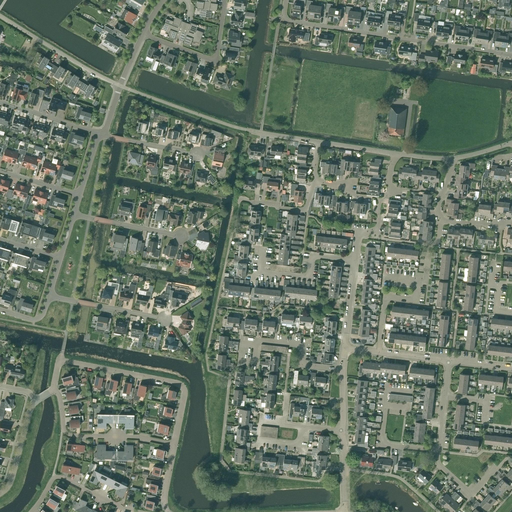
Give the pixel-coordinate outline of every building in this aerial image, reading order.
[(135,9),(136,8),(140,10),(144,0),(126,0),(125,2),(129,4),(128,5),(135,9)] [(199,16),(205,17),(207,0),(198,0),(198,1),(197,1),(196,7),(195,8),(196,8),(200,8),(199,16)] [(216,0),(207,0),(205,17),(211,18),(212,10),(216,11),(217,11),(216,10),(217,4),(216,4),(216,2),(216,0)] [(233,0),(233,4),(234,4),(233,7),(237,7),(244,9),(245,2),(243,2),(243,0),(233,0)] [(297,15),(300,15),(302,7),(305,8),(306,0),(303,0),(299,0),(299,4),(295,3),(293,13),(297,14),(297,15)] [(314,17),(316,6),(312,6),(313,1),(307,0),(306,8),(309,8),(308,17),(314,17)] [(504,7),(504,8),(510,9),(511,3),(510,3),(510,0),(499,0),(498,7),(502,7),(502,6),(505,6),(505,7),(504,7)] [(328,19),(334,20),(336,9),(332,9),(333,4),(327,3),(326,11),(329,11),(328,19)] [(316,6),(314,17),(320,18),(321,10),(325,11),(326,4),(320,4),(319,7),(316,6)] [(135,20),(134,19),(136,15),(133,13),(134,10),(127,6),(125,9),(120,16),(132,23),(133,21),(134,21),(135,20)] [(347,6),(346,14),(349,14),(347,22),(354,23),(355,12),(352,12),(353,7),(347,6)] [(342,10),(336,9),(334,20),(340,21),(341,13),(344,14),(345,7),(342,7),(342,10)] [(355,12),(354,23),(360,24),(361,16),(364,17),(365,10),(366,10),(366,7),(363,7),(361,7),(361,10),(359,10),(359,13),(355,12)] [(370,25),(370,26),(373,26),(375,16),(372,15),(372,12),(370,12),(367,11),(366,17),(369,18),(368,25),(370,25)] [(388,25),(392,26),(392,25),(394,25),(395,15),(390,14),(390,11),(387,11),(386,17),(389,17),(388,24),(388,25)] [(241,24),(242,23),(242,21),(242,20),(241,20),(242,18),(241,18),(242,13),(236,12),(235,17),(232,16),(230,24),(240,25),(241,24)] [(375,16),(373,26),(377,27),(377,26),(379,27),(381,20),(384,20),(384,14),(381,14),(376,13),(375,16)] [(401,16),(395,15),(394,25),(397,25),(396,26),(400,27),(401,24),(400,24),(401,19),(405,19),(406,13),(401,13),(401,16)] [(415,13),(414,21),(418,21),(417,26),(416,29),(420,30),(420,29),(423,29),(424,19),(419,19),(420,14),(415,13)] [(166,18),(164,24),(183,31),(186,22),(182,21),(183,21),(181,20),(181,19),(175,17),(176,17),(175,16),(174,17),(175,17),(174,21),(166,18)] [(424,29),(424,30),(428,31),(428,30),(429,30),(430,23),(433,24),(434,18),(430,17),(430,20),(424,19),(423,29),(424,29)] [(186,23),(186,22),(183,31),(201,38),(203,32),(196,30),(197,26),(198,26),(198,25),(197,25),(191,23),(191,24),(189,24),(186,23)] [(439,36),(442,37),(444,26),(438,25),(439,22),(435,22),(434,28),(437,28),(436,35),(439,36)] [(113,34),(114,32),(124,37),(128,30),(124,28),(125,26),(118,23),(117,24),(113,30),(106,26),(104,29),(113,34)] [(444,26),(442,37),(446,37),(448,37),(449,30),(452,31),(453,25),(450,24),(444,23),(444,26)] [(176,38),(180,39),(183,31),(164,24),(162,29),(169,32),(168,36),(167,37),(168,37),(168,36),(174,39),(175,38),(176,38)] [(456,34),(455,39),(462,40),(463,29),(460,29),(461,26),(455,25),(454,32),(457,32),(457,34),(456,34)] [(472,35),(473,28),(467,27),(466,30),(463,29),(462,40),(468,41),(469,36),(468,36),(469,34),(472,35)] [(482,43),(482,40),(483,32),(480,32),(481,29),(475,28),(474,35),(477,35),(476,37),(476,40),(475,42),(482,43)] [(290,29),(289,36),(290,37),(289,40),(289,41),(296,42),(296,40),(296,38),(303,39),(309,39),(310,34),(304,33),(304,31),(300,31),(300,29),(295,29),(294,30),(290,29)] [(483,32),(482,40),(482,43),(488,44),(488,40),(489,39),(488,39),(488,37),(492,38),(493,31),(487,30),(486,33),(483,32)] [(201,38),(183,31),(180,39),(182,40),(183,40),(183,41),(184,41),(184,42),(190,44),(190,45),(191,45),(191,44),(190,44),(192,40),(199,43),(201,38)] [(240,46),(241,40),(242,36),(240,36),(240,32),(229,31),(228,41),(233,42),(232,45),(240,46)] [(496,40),(495,45),(501,46),(502,40),(503,35),(500,35),(500,32),(494,31),(493,38),(497,38),(496,40)] [(508,42),(508,40),(511,41),(511,40),(511,37),(511,33),(509,33),(509,34),(506,33),(506,36),(503,35),(502,40),(501,46),(508,47),(508,42)] [(102,44),(116,52),(122,42),(108,34),(102,44)] [(316,37),(315,40),(315,45),(319,45),(319,42),(331,44),(331,40),(332,35),(320,34),(320,38),(316,37)] [(350,38),(350,40),(349,45),(357,47),(356,51),(363,52),(364,45),(360,44),(361,40),(350,38)] [(380,53),(390,55),(391,47),(387,47),(387,44),(383,43),(380,42),(380,43),(376,42),(375,46),(376,46),(375,51),(380,51),(380,53)] [(158,53),(156,52),(157,49),(151,46),(149,49),(149,50),(148,52),(148,53),(147,56),(154,59),(154,58),(160,60),(162,54),(158,53)] [(411,56),(410,60),(416,61),(417,53),(412,52),(412,48),(400,46),(400,48),(399,48),(398,49),(398,51),(399,52),(399,54),(411,56)] [(229,51),(226,50),(225,58),(228,58),(230,61),(233,59),(234,59),(234,58),(236,57),(235,55),(235,52),(238,53),(239,48),(230,47),(229,51)] [(419,61),(425,62),(425,60),(437,62),(438,51),(427,50),(426,56),(420,55),(419,61)] [(177,56),(168,53),(164,63),(173,66),(177,56)] [(448,56),(447,63),(451,63),(451,60),(454,61),(454,62),(458,63),(457,67),(460,68),(461,64),(461,63),(465,64),(466,56),(462,55),(459,55),(459,54),(459,55),(455,54),(455,58),(452,57),(448,56)] [(43,69),(44,67),(50,70),(53,64),(48,61),(49,59),(44,56),(43,58),(40,57),(37,63),(40,64),(38,66),(43,69)] [(490,68),(490,71),(497,73),(498,66),(494,65),(495,60),(482,58),(480,67),(490,68)] [(186,66),(185,66),(184,69),(190,72),(189,74),(192,76),(197,64),(188,60),(186,66)] [(506,70),(511,71),(511,63),(510,63),(510,62),(504,62),(504,63),(500,62),(499,72),(506,73),(506,70)] [(59,79),(60,77),(63,78),(66,72),(64,71),(65,68),(60,66),(59,68),(53,64),(50,70),(55,74),(54,76),(59,79)] [(202,76),(201,77),(208,80),(212,69),(205,67),(204,70),(199,68),(196,74),(202,76)] [(216,75),(214,82),(221,85),(221,86),(229,89),(231,84),(231,85),(233,81),(232,81),(234,76),(226,73),(225,76),(222,77),(216,75)] [(74,85),(80,88),(83,82),(78,79),(79,77),(74,74),(73,76),(70,75),(67,81),(69,82),(69,84),(73,87),(74,85)] [(13,78),(10,77),(7,85),(1,83),(0,85),(0,94),(5,96),(7,92),(8,92),(10,86),(13,87),(15,78),(13,77),(13,78)] [(83,82),(80,88),(85,92),(84,93),(89,96),(90,95),(93,96),(96,90),(93,89),(93,88),(95,86),(90,84),(89,86),(83,82)] [(13,96),(13,98),(20,100),(20,98),(25,99),(27,92),(29,87),(28,87),(24,86),(17,84),(14,92),(13,96)] [(36,94),(32,92),(28,103),(36,105),(38,97),(42,98),(44,91),(38,89),(36,94)] [(67,103),(60,101),(60,100),(52,97),(50,105),(49,104),(48,108),(49,108),(49,109),(57,112),(58,108),(65,110),(67,103)] [(79,107),(76,116),(89,120),(91,114),(86,112),(87,110),(79,107)] [(390,107),(390,110),(388,127),(389,127),(388,133),(404,135),(407,109),(395,107),(395,108),(390,107)] [(0,121),(0,123),(7,125),(10,116),(6,115),(7,112),(6,112),(3,111),(0,121)] [(12,127),(19,129),(22,117),(19,116),(18,119),(15,117),(12,127)] [(22,117),(19,129),(26,131),(29,122),(25,121),(26,118),(22,117)] [(144,133),(148,134),(150,122),(142,120),(142,122),(139,122),(138,126),(136,126),(135,131),(144,132),(144,133)] [(38,124),(34,123),(31,133),(38,135),(42,123),(38,122),(38,124)] [(44,126),(45,124),(42,123),(38,135),(45,137),(48,128),(44,126)] [(154,130),(153,134),(155,134),(155,135),(155,134),(162,136),(162,137),(165,137),(167,127),(168,127),(159,125),(159,126),(159,127),(156,127),(156,130),(153,129),(153,130),(154,130)] [(53,129),(50,139),(57,141),(61,129),(57,128),(57,130),(53,129)] [(57,141),(64,143),(67,133),(63,132),(64,130),(61,129),(57,141)] [(172,131),(169,131),(167,138),(171,138),(178,139),(180,132),(172,130),(172,131)] [(186,141),(188,141),(195,142),(195,143),(198,144),(201,133),(192,132),(193,132),(192,134),(189,134),(189,136),(187,136),(186,136),(187,136),(186,141)] [(71,133),(68,142),(76,145),(77,142),(82,144),(84,137),(71,133)] [(202,134),(200,144),(204,145),(204,144),(211,146),(213,138),(210,138),(210,136),(211,136),(202,134)] [(7,161),(8,161),(9,156),(11,157),(13,152),(6,149),(7,145),(4,144),(2,151),(5,152),(3,159),(7,161)] [(262,156),(263,147),(249,145),(248,154),(262,156)] [(267,149),(267,157),(274,158),(280,159),(281,155),(282,147),(272,146),(271,150),(267,149)] [(297,150),(297,156),(306,157),(306,151),(308,151),(308,148),(302,147),(301,150),(297,150)] [(11,157),(9,156),(8,161),(10,162),(15,163),(17,156),(21,157),(23,150),(20,149),(18,153),(13,152),(11,157)] [(23,162),(22,165),(27,167),(28,162),(31,163),(32,158),(25,155),(26,151),(26,150),(23,150),(21,157),(24,158),(23,162)] [(37,159),(32,158),(31,163),(28,162),(27,167),(30,168),(34,169),(37,162),(40,163),(42,155),(43,153),(43,151),(40,150),(39,154),(37,159)] [(130,152),(128,161),(133,162),(133,164),(141,165),(143,156),(139,155),(139,154),(130,152)] [(214,152),(211,169),(216,170),(217,170),(221,170),(224,154),(214,152)] [(41,171),(46,173),(48,168),(50,169),(52,163),(44,161),(46,156),(45,156),(44,156),(43,156),(42,155),(40,163),(43,164),(41,171)] [(150,156),(149,156),(146,169),(149,169),(150,171),(150,172),(151,174),(157,175),(159,168),(157,166),(158,160),(155,159),(156,157),(154,157),(151,155),(150,156)] [(300,162),(300,165),(306,166),(306,163),(305,162),(306,157),(297,156),(296,161),(300,162)] [(170,159),(169,160),(165,159),(163,168),(168,169),(168,167),(173,168),(173,171),(176,171),(177,164),(174,164),(175,161),(172,160),(170,159)] [(340,170),(344,171),(344,170),(350,170),(351,161),(345,160),(345,159),(342,159),(341,164),(341,169),(340,170)] [(371,162),(370,168),(379,169),(380,163),(381,163),(382,160),(375,159),(375,162),(371,162)] [(50,169),(48,168),(46,173),(49,174),(54,175),(56,168),(59,169),(61,161),(58,160),(57,165),(52,163),(50,169)] [(359,173),(360,162),(351,161),(350,170),(355,171),(355,172),(359,173)] [(187,173),(187,177),(191,177),(193,171),(190,170),(191,164),(187,164),(188,163),(187,163),(181,162),(180,167),(179,166),(178,169),(180,169),(180,170),(181,170),(180,172),(187,173)] [(322,167),(321,173),(325,174),(325,172),(331,173),(332,164),(326,163),(327,162),(323,162),(321,162),(320,167),(322,167)] [(460,167),(460,171),(470,172),(470,169),(470,168),(475,168),(475,163),(466,162),(466,163),(465,165),(461,165),(460,167)] [(341,169),(341,164),(338,164),(332,164),(331,173),(336,174),(336,175),(340,175),(340,170),(341,169)] [(308,166),(306,166),(300,165),(297,165),(296,168),(297,168),(296,174),(306,175),(306,170),(308,170),(308,166)] [(493,178),(499,179),(500,174),(501,169),(497,168),(498,166),(492,165),(491,173),(491,175),(494,175),(493,178)] [(69,180),(69,179),(71,179),(73,172),(68,171),(69,169),(61,166),(58,175),(58,177),(69,180)] [(404,176),(409,176),(410,168),(403,167),(403,170),(400,169),(399,177),(402,177),(402,178),(404,178),(404,176)] [(509,177),(510,167),(505,167),(504,169),(501,169),(500,174),(499,179),(505,179),(506,178),(509,179),(509,177)] [(380,174),(378,174),(379,169),(370,168),(369,173),(369,175),(373,175),(373,177),(375,177),(379,178),(380,174)] [(417,168),(410,168),(409,176),(414,177),(413,179),(416,179),(419,179),(420,172),(417,172),(417,168)] [(424,178),(429,179),(430,170),(423,169),(423,172),(420,172),(419,179),(422,180),(424,180),(424,178)] [(437,171),(430,170),(429,179),(434,179),(433,181),(436,182),(436,181),(439,182),(440,174),(437,174),(437,171)] [(459,174),(457,174),(456,179),(466,181),(466,178),(469,178),(470,172),(460,171),(459,174)] [(207,174),(204,173),(203,172),(201,172),(197,172),(195,180),(206,182),(206,180),(208,181),(210,180),(212,184),(215,181),(211,175),(208,177),(207,177),(207,174)] [(305,181),(306,175),(296,174),(296,180),(300,180),(299,184),(306,185),(306,181),(305,181)] [(270,177),(263,176),(262,182),(267,183),(266,190),(272,190),(273,178),(270,178),(270,177)] [(380,181),(381,182),(381,178),(379,178),(375,177),(373,177),(371,177),(370,186),(379,187),(380,181)] [(276,179),(273,178),(272,190),(277,191),(278,185),(281,185),(281,178),(276,178),(276,179)] [(261,185),(261,180),(255,179),(255,181),(251,180),(245,179),(243,188),(255,190),(255,185),(261,185)] [(465,184),(466,181),(456,179),(455,185),(458,185),(457,189),(467,190),(468,184),(465,184)] [(3,185),(1,184),(0,186),(0,189),(6,192),(5,196),(8,197),(11,190),(7,189),(10,182),(5,180),(4,180),(3,185)] [(14,191),(11,190),(8,197),(12,198),(13,194),(18,195),(20,190),(22,191),(24,186),(21,185),(16,184),(14,191)] [(291,184),(290,195),(294,195),(303,196),(304,191),(297,190),(297,184),(291,184)] [(22,191),(20,190),(18,195),(26,198),(24,202),(28,203),(30,196),(27,195),(29,188),(24,186),(22,191)] [(378,193),(379,187),(370,186),(369,192),(367,192),(367,195),(379,196),(379,193),(378,193)] [(467,196),(467,190),(457,189),(457,192),(454,192),(454,197),(463,199),(464,196),(467,196)] [(33,197),(30,196),(28,203),(31,204),(32,200),(37,201),(39,196),(41,196),(43,192),(40,191),(35,190),(33,197)] [(41,196),(39,196),(37,201),(45,203),(43,208),(47,209),(49,201),(46,200),(48,193),(43,192),(41,196)] [(316,193),(315,199),(319,200),(318,204),(324,204),(325,195),(319,195),(320,193),(316,193)] [(302,202),(303,196),(294,195),(294,201),(298,201),(298,204),(301,204),(301,202),(302,202)] [(331,196),(325,195),(324,204),(330,205),(329,208),(333,208),(333,206),(333,201),(334,200),(334,195),(331,195),(331,196)] [(52,196),(49,205),(57,207),(57,205),(63,206),(65,200),(63,199),(52,196)] [(449,204),(448,208),(458,209),(459,203),(456,203),(456,200),(447,198),(446,204),(449,204)] [(333,201),(333,206),(336,206),(336,210),(341,211),(343,202),(337,201),(337,200),(334,200),(333,201)] [(389,200),(388,203),(390,203),(389,209),(398,210),(399,205),(400,205),(400,201),(389,200)] [(123,205),(120,205),(119,213),(129,215),(130,210),(133,211),(135,203),(124,201),(123,205)] [(351,207),(352,202),(348,201),(348,203),(343,202),(341,211),(350,212),(350,208),(351,208),(351,207)] [(352,201),(352,202),(351,207),(355,208),(354,212),(360,212),(361,203),(355,203),(356,201),(352,201)] [(498,204),(495,204),(494,209),(493,214),(494,214),(499,214),(499,212),(503,212),(504,202),(498,201),(498,204)] [(511,216),(511,211),(511,206),(510,206),(510,203),(504,202),(503,212),(506,213),(506,215),(511,216)] [(367,203),(367,204),(361,203),(360,212),(366,213),(366,209),(370,209),(370,203),(367,203)] [(145,204),(144,207),(139,206),(137,217),(144,218),(146,212),(150,213),(151,205),(145,204)] [(479,204),(479,207),(476,206),(475,216),(480,217),(481,214),(484,215),(485,205),(479,204)] [(494,209),(491,208),(491,205),(485,205),(484,215),(488,215),(487,217),(493,218),(494,214),(493,214),(494,209)] [(258,208),(256,208),(251,207),(251,210),(252,210),(251,216),(260,217),(261,211),(258,211),(258,208)] [(458,213),(458,209),(448,208),(447,214),(452,214),(452,217),(461,219),(462,214),(458,213)] [(156,214),(154,213),(153,219),(165,221),(167,211),(157,209),(156,214)] [(391,219),(393,219),(397,219),(398,210),(389,209),(388,215),(387,214),(386,218),(391,219)] [(189,211),(187,222),(195,224),(197,217),(202,218),(203,212),(197,211),(197,213),(189,211)] [(175,215),(169,214),(168,220),(173,221),(173,224),(180,225),(182,216),(175,215)] [(0,226),(9,229),(12,220),(3,217),(3,215),(0,225),(0,226)] [(251,222),(249,222),(249,225),(254,226),(254,223),(259,223),(260,217),(251,216),(251,222)] [(398,219),(397,219),(393,219),(391,219),(391,222),(392,222),(391,228),(401,229),(401,223),(402,223),(402,220),(398,219)] [(19,233),(22,221),(22,223),(12,220),(9,229),(19,232),(19,233)] [(19,233),(19,232),(29,234),(31,225),(22,222),(22,221),(19,233)] [(38,237),(38,238),(41,227),(41,226),(41,228),(31,225),(29,234),(38,237)] [(250,228),(249,234),(258,235),(259,229),(256,229),(257,226),(254,226),(249,225),(249,228),(250,228)] [(400,235),(401,229),(391,228),(391,233),(389,233),(389,237),(401,238),(401,235),(400,235)] [(39,238),(52,242),(54,235),(49,233),(50,231),(42,229),(39,238)] [(200,249),(202,248),(205,249),(209,242),(208,233),(205,233),(204,231),(200,233),(198,233),(198,240),(196,245),(198,246),(200,249)] [(482,242),(486,243),(487,234),(481,233),(481,232),(478,232),(477,239),(478,239),(478,238),(480,239),(479,244),(481,244),(482,242)] [(124,238),(125,236),(120,235),(121,235),(113,233),(111,240),(114,240),(114,241),(113,247),(122,249),(122,250),(125,251),(125,254),(128,239),(124,238)] [(419,236),(418,242),(422,242),(425,242),(426,239),(431,240),(432,236),(433,236),(433,234),(432,234),(423,233),(423,236),(419,236)] [(257,241),(258,235),(249,234),(246,234),(246,239),(244,239),(244,241),(242,241),(242,242),(246,242),(246,243),(248,243),(253,243),(253,240),(257,241)] [(493,246),(494,240),(495,241),(497,241),(498,234),(497,234),(495,234),(494,235),(487,234),(486,243),(491,243),(491,245),(493,246)] [(137,238),(129,237),(131,238),(130,243),(131,243),(130,249),(135,250),(135,249),(138,250),(138,251),(143,252),(145,242),(144,242),(144,243),(141,242),(141,241),(137,240),(137,238)] [(347,239),(342,239),(340,248),(346,249),(346,245),(348,245),(349,241),(346,241),(347,239)] [(149,241),(147,250),(152,251),(152,255),(154,256),(153,256),(158,257),(160,250),(156,249),(157,242),(149,241)] [(248,243),(246,243),(238,242),(237,246),(240,246),(239,251),(248,252),(249,246),(247,246),(248,243)] [(163,248),(162,253),(166,254),(169,255),(169,257),(174,258),(177,246),(171,245),(171,244),(170,244),(169,244),(169,245),(168,245),(167,248),(163,248)] [(370,247),(366,247),(365,253),(375,254),(376,249),(380,249),(380,245),(371,244),(370,247)] [(10,261),(9,263),(13,251),(3,248),(1,258),(10,261)] [(10,263),(10,262),(19,265),(22,255),(13,252),(13,251),(9,263),(10,263)] [(247,258),(248,252),(239,251),(239,256),(234,255),(234,259),(242,260),(243,257),(247,258)] [(182,253),(181,253),(181,255),(180,260),(177,259),(176,265),(179,265),(180,263),(183,263),(184,264),(186,265),(186,264),(190,265),(192,255),(191,255),(189,254),(189,255),(184,254),(184,253),(182,253)] [(291,256),(288,255),(278,254),(278,260),(278,262),(278,263),(287,264),(287,263),(288,261),(287,261),(288,258),(291,258),(298,259),(298,256),(294,256),(291,256)] [(28,269),(29,269),(32,257),(32,258),(22,255),(19,265),(29,267),(28,269)] [(33,258),(30,267),(38,269),(39,267),(44,269),(46,262),(33,258)] [(237,268),(237,269),(246,270),(247,264),(242,263),(242,260),(234,259),(234,263),(238,264),(237,268)] [(332,265),(331,270),(341,272),(341,271),(341,266),(338,266),(338,263),(332,262),(332,265)] [(374,267),(364,266),(363,273),(371,274),(370,277),(378,277),(378,274),(373,274),(374,267)] [(237,269),(237,273),(234,273),(234,277),(240,278),(241,275),(245,276),(246,270),(237,269)] [(364,279),(363,285),(373,286),(373,285),(374,280),(377,280),(378,277),(370,277),(370,279),(364,279)] [(224,278),(223,280),(225,280),(223,292),(228,293),(228,294),(233,295),(234,285),(232,285),(232,282),(233,282),(233,279),(224,278)] [(104,292),(103,292),(102,297),(107,298),(107,297),(111,298),(113,291),(117,292),(119,284),(109,282),(108,288),(105,287),(104,292)] [(121,292),(119,299),(129,301),(130,298),(130,296),(133,297),(135,290),(136,285),(130,284),(129,289),(124,288),(123,291),(121,290),(121,292)] [(3,294),(1,301),(5,303),(9,304),(11,298),(15,299),(15,300),(17,291),(17,292),(9,289),(7,295),(3,294)] [(138,294),(136,302),(146,304),(147,299),(151,299),(152,292),(147,290),(146,291),(139,290),(139,294),(138,294)] [(169,299),(173,300),(172,304),(179,306),(180,301),(185,302),(186,295),(173,292),(174,290),(171,290),(169,299)] [(158,299),(155,298),(153,306),(163,308),(165,301),(168,302),(170,294),(165,293),(162,293),(158,298),(158,299)] [(372,298),(362,297),(361,303),(369,304),(369,307),(376,308),(376,307),(380,308),(380,306),(376,305),(371,304),(372,298)] [(20,298),(18,307),(31,311),(33,304),(28,303),(28,301),(20,298)] [(362,309),(361,316),(371,317),(371,315),(372,310),(375,311),(376,308),(369,307),(368,310),(362,309)] [(182,322),(183,324),(179,327),(184,334),(191,329),(188,325),(190,324),(189,322),(193,319),(188,312),(181,317),(184,321),(182,322)] [(278,318),(278,325),(282,325),(282,323),(287,323),(288,314),(282,314),(282,316),(278,316),(278,318)] [(296,326),(297,318),(294,317),(294,315),(288,314),(287,323),(292,324),(291,326),(296,326)] [(297,318),(296,326),(300,327),(300,325),(305,325),(306,316),(300,315),(299,318),(297,318)] [(361,316),(361,322),(370,323),(371,321),(371,318),(376,318),(376,317),(376,316),(371,315),(371,317),(361,316)] [(312,317),(306,316),(305,325),(310,326),(309,328),(313,328),(314,322),(314,320),(311,319),(312,317)] [(108,318),(98,317),(97,324),(98,325),(97,330),(109,332),(110,324),(107,323),(108,318)] [(227,325),(232,326),(233,317),(227,317),(227,319),(225,318),(224,318),(223,326),(226,326),(227,325)] [(232,326),(237,326),(237,329),(241,329),(242,321),(239,320),(239,318),(233,317),(232,326)] [(328,321),(327,326),(336,327),(337,321),(332,321),(332,318),(326,317),(325,321),(328,321)] [(245,321),(242,321),(241,329),(245,330),(245,327),(250,328),(251,319),(245,319),(245,321)] [(259,331),(260,322),(257,322),(257,320),(251,319),(250,328),(255,329),(255,331),(259,331)] [(126,322),(116,320),(114,333),(114,332),(126,334),(128,325),(125,324),(126,322)] [(269,321),(263,321),(263,323),(260,322),(259,331),(263,332),(263,329),(268,330),(269,321)] [(275,322),(269,321),(268,330),(273,330),(273,333),(277,333),(277,327),(278,325),(275,324),(275,322)] [(370,323),(361,322),(360,329),(370,330),(370,324),(375,324),(375,322),(371,321),(370,323)] [(130,337),(142,339),(143,339),(144,332),(141,331),(142,325),(138,325),(138,324),(136,323),(136,324),(132,323),(131,331),(131,332),(130,337)] [(324,331),(324,335),(330,336),(331,333),(335,333),(336,327),(327,326),(327,331),(324,331)] [(149,327),(148,334),(148,335),(149,336),(151,337),(152,336),(152,335),(158,336),(157,339),(156,339),(154,349),(158,350),(160,340),(162,334),(159,334),(160,328),(156,327),(156,328),(149,327)] [(370,330),(360,329),(359,335),(363,336),(363,339),(372,340),(373,336),(369,335),(370,330)] [(326,339),(325,344),(334,345),(335,339),(330,339),(330,336),(324,335),(323,339),(326,339)] [(181,348),(184,346),(180,340),(178,342),(174,341),(175,337),(168,336),(167,339),(166,339),(164,347),(176,349),(176,346),(179,346),(181,348)] [(238,345),(238,344),(239,342),(232,341),(228,340),(228,336),(220,336),(219,342),(232,344),(238,345)] [(488,353),(494,354),(495,346),(492,345),(492,341),(490,341),(490,343),(489,345),(489,348),(486,348),(486,351),(488,351),(488,353)] [(219,342),(219,349),(218,352),(229,353),(229,350),(227,349),(227,346),(232,347),(232,344),(219,342)] [(333,351),(334,345),(325,344),(325,349),(322,349),(322,353),(324,353),(328,353),(329,350),(333,351)] [(333,354),(330,354),(324,353),(323,358),(321,358),(321,362),(330,363),(330,360),(332,360),(333,354)] [(218,354),(217,361),(230,363),(230,360),(226,359),(226,355),(218,354)] [(259,361),(259,364),(270,365),(269,369),(269,371),(276,372),(276,370),(277,370),(278,363),(265,362),(259,361)] [(367,372),(367,376),(368,377),(369,377),(370,372),(369,372),(370,362),(364,362),(363,366),(360,365),(359,373),(360,373),(359,376),(362,376),(362,371),(367,372)] [(20,368),(21,367),(20,365),(17,365),(16,366),(16,367),(12,367),(12,366),(6,365),(5,371),(10,372),(10,375),(23,378),(24,369),(20,368)] [(236,371),(236,377),(254,379),(254,377),(248,376),(244,375),(244,372),(244,369),(240,369),(240,371),(236,371)] [(428,378),(428,383),(431,383),(431,384),(434,384),(436,384),(437,374),(434,374),(435,370),(429,369),(428,378)] [(65,384),(66,387),(75,384),(79,383),(77,377),(76,377),(75,374),(69,376),(69,375),(68,374),(67,374),(66,373),(65,374),(64,375),(63,376),(63,377),(62,378),(64,384),(65,384)] [(293,379),(293,384),(297,384),(297,383),(302,384),(303,375),(298,374),(294,374),(294,376),(293,379)] [(303,375),(302,384),(307,385),(307,383),(311,383),(312,378),(308,378),(308,376),(303,375)] [(98,389),(103,390),(105,382),(102,382),(103,377),(96,376),(95,379),(92,379),(91,383),(94,384),(94,386),(98,387),(98,389)] [(312,378),(311,383),(314,383),(314,385),(320,386),(321,377),(315,376),(315,379),(312,378)] [(248,382),(248,379),(254,380),(254,379),(236,377),(235,384),(237,385),(237,386),(241,386),(241,387),(242,387),(242,385),(243,385),(243,381),(248,382)] [(321,377),(320,386),(321,386),(321,387),(324,387),(325,387),(325,383),(329,383),(329,380),(329,378),(326,378),(321,377)] [(105,394),(110,395),(111,389),(116,390),(116,387),(117,387),(118,385),(117,385),(118,380),(111,379),(110,383),(107,383),(105,394)] [(264,387),(264,390),(272,391),(272,388),(275,389),(276,382),(263,380),(263,384),(268,384),(267,387),(264,387)] [(123,392),(122,395),(126,396),(126,398),(131,399),(132,399),(134,388),(131,387),(131,383),(125,382),(124,386),(123,386),(123,388),(123,392)] [(76,387),(75,384),(66,387),(66,389),(67,392),(66,392),(67,399),(76,397),(76,394),(80,393),(78,387),(76,387)] [(139,389),(136,388),(133,399),(139,400),(140,395),(144,396),(145,393),(146,393),(146,390),(145,390),(146,386),(140,385),(139,389)] [(176,394),(176,391),(169,389),(168,392),(167,392),(163,395),(162,395),(161,399),(170,401),(171,398),(176,399),(177,394),(176,394)] [(246,398),(246,395),(242,394),(242,390),(234,389),(234,396),(246,398)] [(275,394),(271,394),(272,391),(264,390),(263,393),(267,393),(266,397),(262,397),(261,399),(274,401),(275,394)] [(249,398),(246,398),(234,396),(233,403),(241,404),(241,400),(246,401),(249,401),(249,398)] [(1,401),(0,406),(0,418),(3,419),(5,407),(12,408),(13,408),(14,408),(14,407),(15,406),(14,405),(14,404),(13,404),(14,399),(9,398),(9,399),(6,398),(5,402),(1,401)] [(274,401),(261,399),(256,399),(256,401),(261,402),(266,403),(265,407),(273,408),(274,401)] [(68,406),(69,413),(79,411),(78,408),(82,407),(81,400),(81,401),(69,403),(69,402),(69,406),(68,406)] [(290,414),(293,414),(293,415),(299,416),(300,407),(294,406),(294,403),(291,403),(290,414)] [(300,404),(300,407),(299,416),(304,416),(304,415),(307,416),(309,405),(308,405),(306,405),(305,405),(300,404)] [(311,417),(316,418),(317,409),(317,406),(314,406),(309,405),(307,416),(311,416),(311,417)] [(172,408),(163,406),(161,413),(159,413),(159,416),(165,417),(165,414),(171,415),(172,416),(173,413),(173,411),(172,411),(173,409),(173,408),(172,408)] [(249,417),(250,411),(254,411),(254,408),(246,407),(246,410),(239,409),(239,416),(249,417)] [(322,407),(322,409),(317,409),(316,418),(321,418),(321,417),(325,418),(326,407),(322,407)] [(424,417),(432,418),(432,412),(423,411),(423,415),(416,414),(416,419),(424,420),(424,417)] [(70,426),(71,426),(71,427),(72,428),(73,429),(74,429),(75,429),(76,429),(77,428),(77,427),(77,426),(80,426),(79,422),(83,422),(83,415),(83,416),(71,416),(71,420),(70,420),(70,426)] [(252,427),(252,424),(248,423),(249,417),(239,416),(238,423),(242,423),(241,426),(252,427)] [(358,416),(357,423),(367,424),(367,422),(368,417),(363,417),(358,416)] [(411,426),(411,429),(416,429),(416,428),(425,429),(426,423),(423,423),(424,420),(416,419),(414,419),(414,421),(416,421),(415,422),(416,422),(416,427),(411,426)] [(0,423),(0,430),(9,432),(10,425),(0,423)] [(168,428),(169,425),(159,423),(157,431),(155,430),(154,434),(163,435),(161,435),(161,432),(168,433),(169,429),(168,428)] [(247,430),(251,431),(252,427),(241,426),(241,429),(237,429),(237,435),(247,436),(247,430)] [(242,445),(250,446),(250,443),(246,442),(247,436),(237,435),(236,442),(240,442),(240,445),(242,445)] [(368,442),(364,442),(365,437),(356,436),(355,442),(358,443),(358,446),(368,447),(368,442)] [(67,449),(66,454),(72,455),(73,450),(84,452),(85,445),(73,444),(73,443),(73,442),(72,441),(71,440),(70,440),(69,440),(68,441),(67,442),(67,443),(66,449),(67,449)] [(312,448),(312,451),(320,452),(320,449),(328,450),(328,443),(318,442),(318,448),(312,448)] [(97,458),(103,458),(103,450),(104,445),(97,445),(97,452),(96,452),(95,453),(94,454),(94,455),(94,456),(95,457),(96,457),(97,457),(97,458)] [(235,448),(234,454),(245,455),(245,449),(249,450),(250,446),(242,445),(242,448),(235,448)] [(150,458),(152,458),(165,461),(166,455),(168,455),(169,451),(167,450),(167,449),(164,449),(164,450),(160,449),(158,456),(151,454),(150,458)] [(372,458),(363,456),(362,465),(372,466),(373,462),(375,462),(377,450),(370,449),(369,452),(373,453),(372,458)] [(124,458),(126,458),(127,451),(126,451),(118,451),(118,458),(119,458),(119,461),(124,461),(124,458)] [(317,455),(316,461),(326,462),(327,456),(319,455),(320,452),(312,451),(312,455),(317,455)] [(263,452),(259,452),(258,460),(262,460),(261,467),(268,467),(269,457),(262,456),(263,452)] [(245,455),(234,454),(234,461),(244,462),(248,463),(248,460),(245,460),(244,460),(245,455)] [(276,458),(269,457),(268,467),(275,468),(275,464),(279,465),(280,454),(276,454),(276,458)] [(280,454),(279,465),(283,465),(283,469),(290,470),(291,460),(284,459),(284,455),(280,454)] [(291,460),(290,470),(296,470),(297,466),(300,466),(301,464),(301,457),(298,456),(297,460),(291,460)] [(378,459),(377,467),(391,468),(392,460),(388,459),(388,460),(378,459)] [(63,464),(61,470),(61,471),(61,472),(62,472),(62,473),(63,474),(64,474),(65,474),(65,473),(66,473),(67,472),(79,475),(80,469),(70,466),(71,461),(65,460),(64,464),(63,464)] [(313,461),(313,468),(326,469),(326,462),(316,461),(313,461)] [(400,461),(399,469),(410,470),(411,462),(400,461)] [(158,466),(158,467),(154,466),(152,473),(151,473),(150,476),(158,478),(160,472),(162,472),(163,468),(160,468),(161,466),(158,466)] [(507,474),(504,471),(501,474),(507,479),(509,477),(511,479),(511,470),(511,469),(507,474)] [(96,483),(98,479),(97,479),(100,473),(94,470),(94,471),(90,480),(96,483)] [(432,477),(424,470),(419,476),(426,483),(432,477)] [(98,479),(108,484),(111,478),(100,473),(97,479),(98,479)] [(502,479),(498,484),(505,491),(510,486),(505,481),(507,479),(501,474),(499,477),(502,479)] [(118,489),(121,483),(111,478),(108,484),(118,489)] [(155,493),(156,492),(158,492),(159,488),(157,488),(158,482),(146,479),(146,483),(150,484),(149,490),(153,491),(153,492),(155,493)] [(443,487),(435,480),(430,486),(437,493),(443,487)] [(121,483),(118,489),(116,493),(122,496),(126,487),(127,486),(121,483)] [(63,501),(64,501),(67,495),(63,493),(65,490),(63,489),(63,488),(63,487),(63,486),(62,485),(61,484),(60,484),(59,484),(59,485),(58,485),(58,486),(56,485),(53,491),(54,492),(53,495),(63,500),(63,501)] [(491,486),(488,489),(494,494),(496,491),(501,496),(505,491),(498,484),(494,489),(491,486)] [(492,496),(494,494),(488,489),(486,491),(489,494),(485,499),(492,506),(497,501),(492,496)] [(447,494),(445,497),(444,496),(442,496),(440,498),(440,500),(441,501),(440,502),(446,507),(458,494),(455,492),(452,496),(451,498),(447,494)] [(154,498),(155,498),(156,496),(147,494),(145,500),(147,500),(147,501),(146,501),(145,501),(144,502),(143,504),(144,505),(145,506),(146,506),(145,507),(149,508),(149,509),(152,510),(152,509),(155,509),(156,505),(153,504),(154,498)] [(446,507),(451,511),(452,511),(459,505),(455,501),(456,500),(457,500),(461,496),(458,494),(446,507)] [(56,511),(60,507),(56,505),(58,503),(50,498),(46,503),(47,504),(46,507),(54,511),(56,511)] [(81,511),(82,511),(85,506),(87,502),(81,499),(78,503),(75,501),(72,507),(77,510),(78,508),(80,509),(79,510),(81,511)] [(477,501),(475,504),(481,509),(483,506),(488,511),(492,506),(485,499),(480,504),(477,501)]
